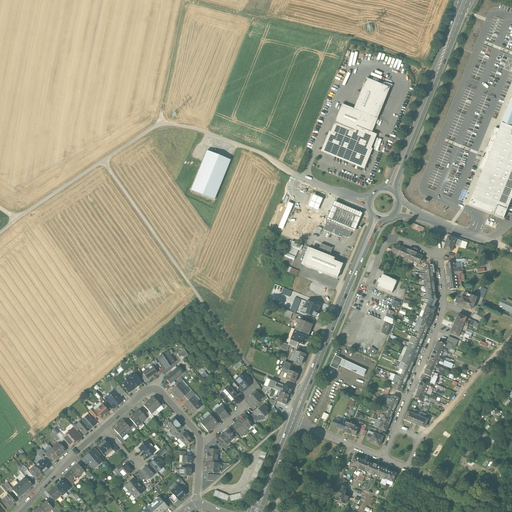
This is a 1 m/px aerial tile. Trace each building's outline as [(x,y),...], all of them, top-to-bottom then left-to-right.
[(367,78),(354,109),(342,104),(331,132),(327,140),(326,139),(325,142),(326,142),(323,151),(343,159),(343,160),(344,158),(363,166),(370,148),(371,149),(377,135),(372,132),(390,88),(367,78)] [(511,97),(499,129),(495,128),(479,169),(483,170),(469,205),(503,219),(511,197),(511,97)] [(205,151),(189,190),(213,200),(229,161),(205,151)] [(363,213),(335,201),(326,220),(327,221),(328,219),(352,230),(352,231),(354,232),(363,213)] [(352,230),(328,219),(327,221),(324,230),(342,237),(343,237),(343,236),(348,238),(349,237),(352,230)] [(425,228),(413,223),(411,228),(422,233),(425,228)] [(462,241),(448,237),(446,243),(454,246),(454,245),(460,247),(462,241)] [(295,260),(302,244),(293,240),(285,256),(295,260)] [(454,246),(446,243),(444,249),(451,252),(454,246)] [(333,249),(321,244),(318,251),(329,256),(333,249)] [(408,250),(402,247),(401,249),(393,246),(391,250),(399,253),(398,255),(404,258),(408,250)] [(334,258),(311,249),(304,266),(337,279),(343,264),(333,261),(334,258)] [(417,253),(408,250),(404,258),(413,262),(416,254),(417,253)] [(416,254),(413,262),(419,264),(420,262),(423,264),(425,260),(422,258),(423,256),(416,254)] [(429,263),(425,264),(425,267),(423,267),(424,274),(426,273),(426,274),(433,273),(432,266),(429,266),(429,263)] [(298,275),(300,270),(292,267),(290,272),(298,275)] [(455,269),(447,270),(447,277),(456,276),(460,275),(459,269),(455,269)] [(397,281),(383,275),(381,278),(379,278),(377,282),(379,283),(377,287),(392,293),(397,281)] [(281,294),(290,297),(292,291),(283,288),(281,294)] [(465,299),(462,297),(459,305),(465,307),(470,295),(467,294),(465,299)] [(476,298),(470,295),(465,307),(471,310),(476,298)] [(295,297),(290,311),(293,313),(295,314),(301,299),(295,297)] [(503,306),(502,309),(511,312),(511,299),(508,298),(507,300),(503,298),(500,305),(503,306)] [(436,300),(429,300),(429,301),(425,299),(423,303),(427,305),(433,307),(434,307),(437,300),(436,299),(436,300)] [(307,301),(302,313),(315,318),(320,306),(307,301)] [(433,307),(427,305),(424,311),(425,312),(425,311),(433,315),(433,314),(435,308),(434,307),(433,307)] [(290,311),(287,310),(285,316),(290,319),(293,313),(290,311)] [(394,312),(388,310),(385,316),(393,319),(393,317),(392,316),(394,312)] [(433,315),(425,311),(425,312),(422,318),(431,322),(434,315),(433,314),(433,315)] [(471,320),(464,317),(460,315),(458,314),(457,316),(457,317),(456,319),(470,325),(472,326),(477,328),(478,324),(476,323),(476,322),(473,321),(473,322),(471,321),(471,320)] [(431,322),(422,318),(421,320),(423,321),(421,325),(422,325),(428,328),(431,322)] [(313,325),(300,320),(296,330),(308,335),(309,334),(308,334),(310,329),(311,330),(313,325)] [(390,324),(385,321),(380,333),(386,335),(390,324)] [(462,327),(454,324),(452,328),(464,334),(465,332),(465,331),(461,330),(462,327)] [(428,328),(422,325),(421,325),(420,325),(417,331),(419,331),(419,332),(425,334),(428,328)] [(464,334),(452,328),(450,333),(458,337),(459,334),(464,336),(464,334)] [(308,335),(296,330),(295,330),(291,340),(304,345),(308,335)] [(419,332),(417,331),(414,337),(416,338),(423,341),(425,334),(419,332)] [(423,341),(416,338),(414,344),(420,347),(423,341)] [(446,345),(438,341),(436,346),(444,349),(448,351),(449,349),(452,344),(447,342),(446,345)] [(289,345),(283,343),(283,345),(279,343),(277,347),(281,348),(281,349),(287,351),(289,345)] [(420,347),(414,344),(414,345),(410,343),(407,349),(417,354),(420,347)] [(377,351),(371,347),(368,352),(374,356),(377,351)] [(407,349),(406,349),(404,348),(402,355),(404,356),(408,357),(415,360),(417,354),(407,349)] [(184,350),(177,355),(181,361),(187,355),(184,350)] [(306,354),(297,351),(295,355),(296,355),(294,362),(301,365),(303,360),(304,360),(306,354)] [(442,354),(434,351),(433,351),(432,355),(444,360),(445,358),(441,356),(442,354)] [(170,355),(169,355),(167,352),(161,356),(162,356),(158,359),(161,362),(158,364),(160,367),(161,366),(164,371),(167,368),(167,367),(174,363),(171,359),(172,359),(172,358),(171,358),(169,356),(170,356),(170,355)] [(444,360),(432,355),(430,360),(438,363),(439,361),(443,363),(444,360)] [(335,356),(330,366),(337,370),(339,366),(342,359),(335,356)] [(408,357),(404,356),(402,362),(406,364),(412,366),(415,360),(408,357)] [(342,359),(339,366),(364,377),(367,370),(342,359)] [(438,363),(430,360),(428,365),(440,370),(441,368),(437,366),(438,363)] [(291,364),(285,361),(282,368),(289,370),(291,364)] [(150,363),(146,366),(148,368),(142,372),(143,374),(147,379),(157,373),(154,369),(150,363)] [(412,366),(406,364),(404,363),(402,368),(404,369),(403,370),(409,373),(412,366)] [(172,373),(167,377),(167,378),(166,379),(167,380),(167,381),(170,384),(173,381),(174,381),(177,378),(182,374),(177,368),(172,373)] [(434,373),(426,369),(424,374),(429,376),(434,378),(437,379),(438,377),(433,375),(434,373)] [(403,370),(401,370),(399,376),(400,377),(407,379),(409,373),(403,370)] [(298,374),(290,371),(286,380),(294,383),(298,374)] [(252,384),(242,372),(234,379),(240,386),(244,390),(248,386),(249,386),(252,384)] [(141,383),(135,373),(126,379),(127,381),(130,385),(131,385),(133,388),(134,388),(141,383)] [(400,377),(396,375),(393,381),(398,383),(404,386),(407,379),(400,377)] [(175,383),(174,384),(176,387),(180,383),(183,381),(181,378),(175,383)] [(292,388),(282,385),(282,386),(283,386),(282,389),(275,386),(276,382),(270,380),(268,387),(289,395),(292,388)] [(133,388),(131,385),(130,385),(127,381),(123,384),(129,393),(134,389),(134,388),(133,388)] [(451,386),(459,390),(461,385),(453,382),(451,386)] [(184,388),(180,383),(176,387),(171,390),(174,393),(173,393),(175,396),(184,388)] [(238,388),(234,383),(233,384),(232,388),(231,389),(235,394),(240,390),(238,388)] [(404,386),(398,383),(397,384),(395,384),(393,389),(395,390),(401,393),(404,386)] [(433,388),(420,383),(418,387),(419,388),(418,388),(427,391),(428,389),(432,391),(433,388)] [(268,387),(264,385),(262,390),(265,394),(267,392),(269,393),(268,395),(273,397),(273,398),(275,399),(275,400),(285,404),(287,401),(289,398),(288,398),(289,395),(268,387)] [(119,386),(114,391),(120,398),(125,393),(119,386)] [(231,389),(229,387),(225,390),(224,389),(222,392),(223,393),(219,396),(226,404),(230,401),(231,402),(234,400),(233,399),(236,395),(231,389)] [(188,393),(184,388),(175,396),(177,398),(178,398),(180,400),(184,396),(188,393)] [(427,391),(418,388),(419,388),(417,392),(429,398),(430,395),(426,394),(427,391)] [(188,393),(184,396),(186,399),(193,393),(191,390),(188,393)] [(120,398),(114,391),(105,398),(114,408),(122,401),(120,398)] [(252,397),(249,400),(254,406),(263,398),(263,397),(261,395),(260,395),(257,392),(252,397)] [(429,398),(417,392),(415,397),(423,401),(424,398),(428,400),(429,398)] [(193,393),(186,399),(188,401),(192,398),(195,395),(193,393)] [(399,398),(393,396),(392,397),(390,396),(387,401),(396,405),(399,398)] [(158,403),(153,397),(151,400),(151,399),(148,401),(156,410),(161,406),(158,403)] [(188,401),(184,405),(186,407),(186,408),(188,410),(196,402),(192,398),(188,401)] [(156,410),(148,401),(146,403),(146,404),(144,406),(149,412),(151,414),(156,410)] [(396,405),(387,401),(385,408),(387,409),(393,412),(396,405)] [(196,402),(188,410),(190,412),(192,415),(197,410),(201,407),(196,402)] [(328,420),(335,404),(329,402),(322,418),(328,420)] [(108,412),(102,405),(95,411),(98,415),(101,418),(103,416),(104,417),(106,415),(106,414),(108,412)] [(264,405),(254,414),(257,418),(257,419),(258,420),(259,422),(268,414),(268,409),(264,405)] [(223,410),(220,407),(218,409),(218,408),(216,408),(215,409),(215,411),(222,420),(227,415),(223,410)] [(95,411),(92,408),(89,412),(93,416),(95,418),(98,415),(95,411)] [(393,412),(387,409),(385,415),(385,416),(391,418),(393,412)] [(411,413),(409,412),(405,420),(410,422),(413,414),(415,410),(413,409),(411,413)] [(147,418),(139,410),(137,412),(136,412),(134,414),(142,423),(147,418)] [(418,416),(415,424),(419,425),(424,413),(422,412),(420,417),(418,416)] [(424,413),(419,425),(424,427),(428,420),(425,419),(427,414),(424,413)] [(142,423),(134,414),(132,416),(130,419),(134,424),(137,427),(142,423)] [(254,414),(250,418),(254,423),(255,423),(258,420),(257,419),(257,418),(254,414)] [(391,418),(385,416),(385,415),(384,415),(381,414),(380,418),(381,419),(380,421),(389,425),(391,418)] [(217,423),(210,415),(205,419),(213,428),(215,426),(217,423)] [(90,418),(89,416),(88,417),(86,419),(84,419),(82,421),(89,430),(96,424),(90,418)] [(248,420),(244,416),(238,421),(247,431),(252,426),(253,426),(248,420)] [(165,426),(164,426),(168,431),(178,423),(177,422),(173,418),(165,426)] [(254,423),(250,418),(248,420),(253,426),(252,426),(254,427),(256,425),(255,423),(254,423)] [(205,419),(200,424),(204,427),(208,432),(210,430),(213,428),(205,419)] [(346,423),(340,420),(339,422),(333,420),(332,424),(337,426),(337,428),(343,431),(346,423)] [(89,430),(82,421),(76,425),(79,429),(84,434),(89,430)] [(131,430),(124,421),(121,424),(121,423),(119,425),(126,434),(131,430)] [(238,421),(233,426),(242,436),(248,431),(247,431),(238,421)] [(389,425),(380,421),(380,422),(381,423),(379,429),(383,430),(386,431),(389,425)] [(355,426),(346,422),(346,423),(343,431),(351,435),(351,434),(356,436),(359,428),(355,427),(355,426)] [(178,423),(168,431),(173,436),(173,435),(178,432),(182,428),(179,424),(178,423)] [(126,434),(119,425),(116,427),(117,428),(114,430),(119,435),(121,438),(126,434)] [(77,431),(75,428),(72,430),(78,437),(79,437),(81,435),(77,431)] [(78,437),(72,430),(70,433),(69,432),(67,432),(66,433),(66,435),(66,436),(63,438),(70,446),(73,443),(74,444),(80,438),(79,437),(78,437)] [(231,432),(228,430),(223,435),(229,442),(235,437),(231,432)] [(378,430),(377,434),(374,433),(372,436),(370,435),(368,434),(366,438),(371,440),(370,442),(379,446),(383,437),(381,436),(382,432),(378,430)] [(54,432),(51,434),(57,441),(59,439),(54,432)] [(181,437),(179,438),(186,446),(192,441),(189,437),(190,436),(186,432),(185,433),(181,437)] [(229,442),(223,435),(217,440),(220,443),(224,447),(229,442)] [(104,440),(103,442),(103,441),(100,444),(98,446),(97,446),(105,456),(113,449),(110,445),(105,440),(104,440)] [(142,445),(139,448),(141,450),(143,453),(142,453),(144,455),(145,455),(147,458),(152,454),(151,453),(154,450),(156,452),(160,450),(156,445),(153,448),(152,448),(152,446),(150,444),(149,444),(147,441),(142,445)] [(59,443),(52,449),(59,456),(65,450),(60,444),(59,443)] [(118,450),(112,443),(110,445),(113,449),(115,452),(118,450)] [(140,443),(134,449),(137,453),(141,450),(139,448),(142,445),(140,443)] [(100,455),(95,448),(92,451),(98,457),(100,455)] [(163,448),(157,454),(159,457),(166,451),(163,448)] [(52,449),(46,455),(52,462),(59,456),(52,449)] [(217,450),(208,449),(208,453),(207,453),(207,460),(207,462),(217,463),(217,458),(218,458),(219,454),(217,453),(217,450)] [(102,462),(98,457),(92,451),(90,452),(90,453),(91,453),(89,455),(88,454),(84,457),(88,462),(93,468),(96,465),(97,466),(102,462)] [(261,451),(249,482),(255,484),(267,453),(261,451)] [(360,458),(354,456),(351,465),(356,467),(360,458)] [(157,458),(149,464),(157,473),(164,466),(162,463),(163,462),(160,459),(159,460),(157,458)] [(365,461),(360,458),(356,467),(359,468),(359,469),(361,470),(365,461)] [(43,461),(40,464),(39,463),(35,466),(36,466),(42,474),(49,468),(43,461)] [(370,463),(365,461),(361,470),(363,471),(364,470),(367,471),(370,463)] [(217,463),(207,462),(206,471),(219,472),(219,463),(217,463)] [(370,463),(367,471),(369,473),(369,474),(371,475),(376,465),(374,464),(370,463)] [(77,464),(71,470),(77,477),(84,471),(77,464)] [(120,464),(114,470),(116,473),(118,472),(117,472),(123,467),(120,464)] [(123,467),(117,472),(118,472),(124,479),(133,471),(126,464),(123,467)] [(149,464),(144,469),(151,478),(151,477),(150,476),(155,472),(156,473),(157,473),(149,464)] [(376,465),(371,475),(374,476),(374,475),(377,476),(381,467),(377,466),(377,465),(376,465)] [(36,466),(32,469),(29,472),(35,480),(42,474),(36,466)] [(381,467),(377,476),(380,477),(380,478),(382,479),(386,469),(381,467)] [(151,478),(144,469),(141,471),(148,480),(151,478)] [(391,471),(386,469),(382,479),(384,480),(385,479),(388,480),(391,471)] [(458,471),(456,475),(466,479),(470,471),(467,469),(465,475),(458,471)] [(77,477),(71,470),(64,476),(71,484),(74,482),(73,481),(77,477)] [(397,474),(391,471),(388,480),(393,482),(397,474)] [(26,477),(19,483),(26,491),(33,485),(26,477)] [(129,482),(124,486),(128,490),(137,482),(134,478),(129,482)] [(182,481),(178,485),(182,491),(187,487),(182,481)] [(61,482),(54,487),(61,495),(64,492),(65,493),(68,490),(66,487),(63,484),(61,482)] [(137,482),(128,490),(132,495),(141,487),(137,482)] [(19,483),(12,489),(19,497),(26,491),(19,483)] [(253,487),(248,484),(241,493),(245,497),(253,487)] [(178,485),(171,491),(173,494),(178,500),(179,501),(186,494),(182,491),(178,485)] [(342,486),(336,501),(345,504),(346,501),(347,501),(349,497),(345,495),(345,494),(346,491),(345,491),(346,487),(342,486)] [(54,487),(47,493),(54,501),(61,495),(54,487)] [(141,487),(132,495),(136,499),(145,491),(141,487)] [(229,496),(215,490),(213,496),(227,501),(229,496)] [(241,493),(229,496),(230,502),(242,499),(241,493)] [(173,494),(169,498),(174,504),(178,500),(173,494)] [(16,502),(9,495),(2,501),(8,509),(16,502)] [(155,500),(150,505),(151,506),(148,509),(150,511),(162,511),(163,511),(168,508),(160,499),(156,502),(155,500)] [(46,501),(40,507),(44,511),(46,511),(52,507),(46,501)]
